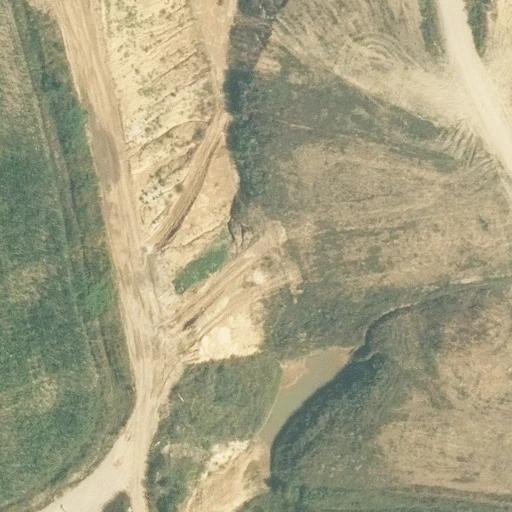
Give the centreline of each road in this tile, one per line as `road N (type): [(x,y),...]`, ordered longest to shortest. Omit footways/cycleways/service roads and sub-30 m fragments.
road 1 (track): [(57,0),(155,383),(138,430),(109,471),(51,511)]
road 2 (unknown): [(183,122),(219,91),(247,80),(316,70),(511,117)]
road 3 (unknown): [(146,345),(144,243),(183,122)]
road 4 (unknown): [(134,0),(147,53),(183,122)]
